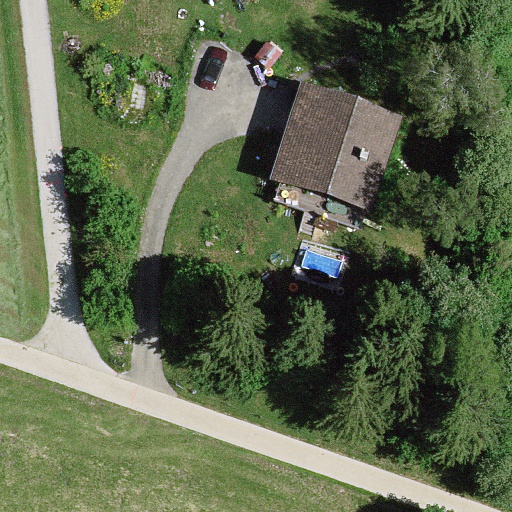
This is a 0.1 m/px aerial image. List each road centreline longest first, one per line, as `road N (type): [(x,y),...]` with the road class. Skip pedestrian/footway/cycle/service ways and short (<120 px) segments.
road 1 (unclassified): [(464,511),(0,346)]
road 2 (track): [(67,370),(29,0)]
